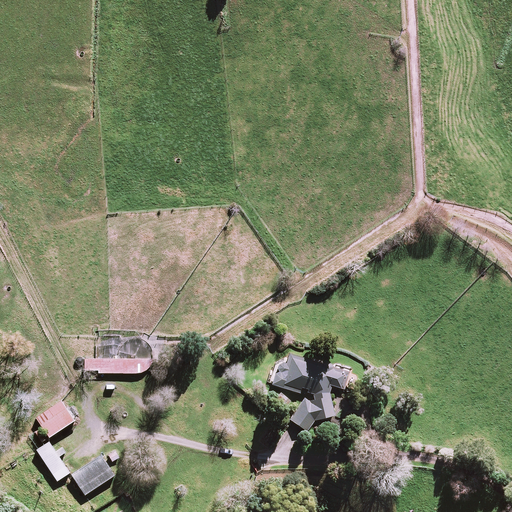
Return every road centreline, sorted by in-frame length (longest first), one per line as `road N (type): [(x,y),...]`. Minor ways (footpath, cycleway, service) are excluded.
road 1 (track): [(128,402),(422,201)]
road 2 (track): [(0,223),(84,371),(128,402)]
road 3 (track): [(422,201),(414,0)]
